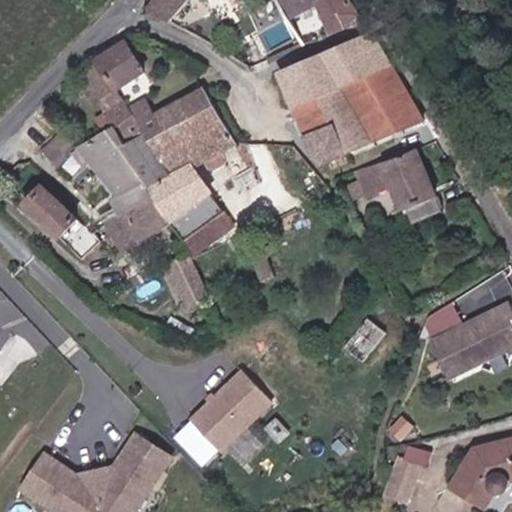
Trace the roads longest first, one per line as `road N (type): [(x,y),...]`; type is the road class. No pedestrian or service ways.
road 1 (unclassified): [(371,0),(473,152),(511,228)]
road 2 (residential): [(130,0),(0,140)]
